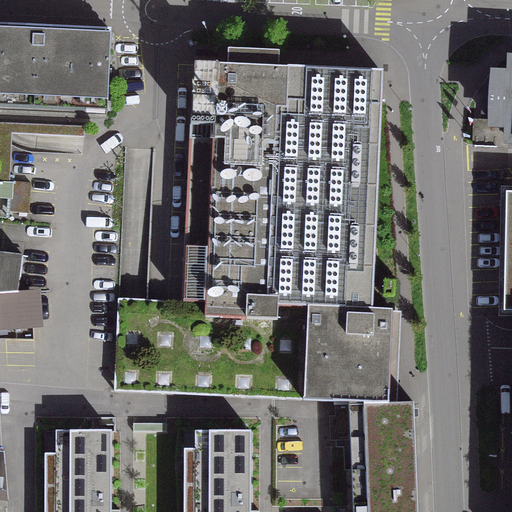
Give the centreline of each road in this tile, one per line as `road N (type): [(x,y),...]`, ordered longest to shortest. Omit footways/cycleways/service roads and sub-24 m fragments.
road 1 (residential): [(447,511),(427,69),(444,20)]
road 2 (residential): [(0,3),(349,19)]
